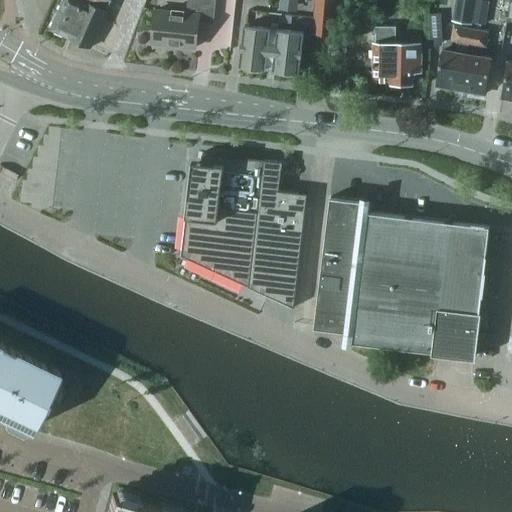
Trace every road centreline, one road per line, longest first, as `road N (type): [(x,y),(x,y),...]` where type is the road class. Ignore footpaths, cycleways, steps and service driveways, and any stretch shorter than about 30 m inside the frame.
road 1 (residential): [(0,213),(402,390),(511,414)]
road 2 (unclassified): [(511,164),(434,141),(233,115)]
road 3 (unclassified): [(20,84),(68,103),(233,115)]
road 4 (unclassified): [(233,115),(188,96),(90,85),(32,62)]
road 5 (residential): [(267,511),(97,464)]
